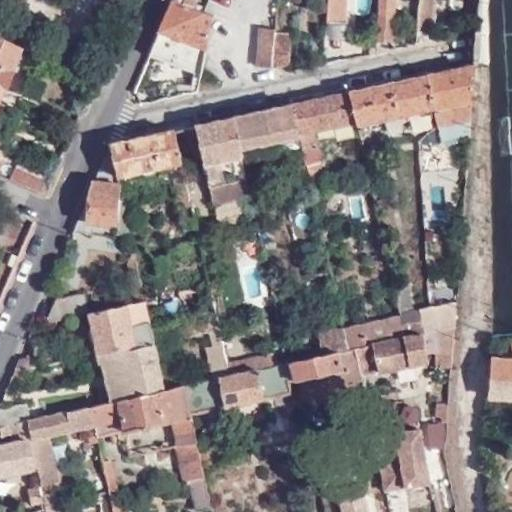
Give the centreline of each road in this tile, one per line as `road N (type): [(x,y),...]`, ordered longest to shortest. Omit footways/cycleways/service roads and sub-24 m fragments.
road 1 (residential): [(466,48),(94,127)]
road 2 (residential): [(149,0),(94,127)]
road 3 (residential): [(51,221),(0,343)]
